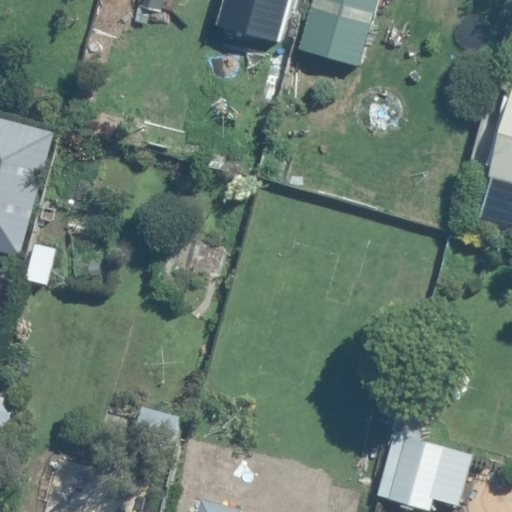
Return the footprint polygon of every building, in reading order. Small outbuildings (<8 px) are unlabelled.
[(366,68),(385,0),(319,0),(304,51),(366,68)] [(511,90),(489,177),(511,183),(511,90)] [(0,243),(33,252),(60,141),(62,131),(0,115),(0,243)] [(24,385),(0,381),(0,429),(19,432),(24,385)] [(185,416),(145,407),(138,439),(179,448),(185,416)] [(406,409),(399,434),(382,495),(435,509),(437,499),(467,506),(482,451),(424,435),(429,415),(406,409)] [(328,503),(317,501),(315,511),(363,511),(367,491),(331,485),(328,503)] [(237,511),(203,503),(201,511),(237,511)]
